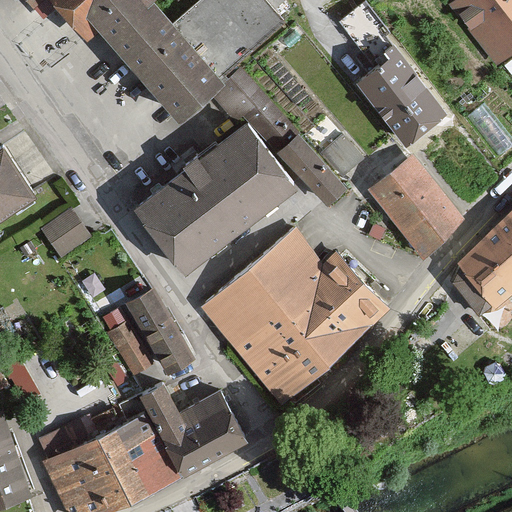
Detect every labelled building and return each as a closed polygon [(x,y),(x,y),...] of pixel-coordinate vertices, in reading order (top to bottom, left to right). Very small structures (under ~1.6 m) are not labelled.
[(67,0),(91,27),(103,16),(203,132),(246,95),(220,66),(281,13),(269,0),(193,0),(173,17),(158,0),(67,0)] [(498,60),(511,50),(511,0),(457,0),(455,2),(498,60)] [(448,114),(398,56),(356,85),(407,147),(448,114)] [(299,196),(247,128),(143,208),(195,276),(299,196)] [(0,234),(50,200),(11,144),(0,151),(0,234)] [(468,224),(415,159),(373,193),(427,258),(468,224)] [(94,237),(74,209),(45,231),(65,258),(94,237)] [(511,210),(459,264),(495,307),(511,293),(511,210)] [(327,266),(295,231),(207,311),(290,404),(391,312),(340,255),(327,266)] [(202,358),(160,289),(132,306),(175,375),(202,358)] [(121,300),(100,315),(140,370),(161,355),(121,300)] [(11,362),(28,391),(40,384),(23,355),(11,362)] [(169,382),(145,396),(190,477),(256,440),(228,389),(186,412),(169,382)] [(9,413),(0,416),(0,511),(41,497),(9,413)] [(180,480),(145,413),(99,441),(116,477),(130,505),(180,480)] [(116,477),(99,441),(45,462),(67,511),(107,511),(130,505),(116,477)]
